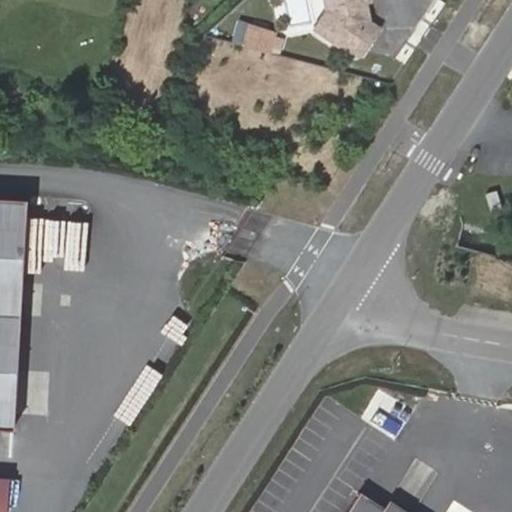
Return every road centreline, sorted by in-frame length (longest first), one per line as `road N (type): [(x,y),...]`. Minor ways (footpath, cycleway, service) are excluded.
road 1 (residential): [(346,299),(511,37)]
road 2 (residential): [(207,511),(346,299)]
road 3 (residential): [(346,299),(361,316),(511,346)]
road 4 (unknown): [(496,344),(410,484)]
